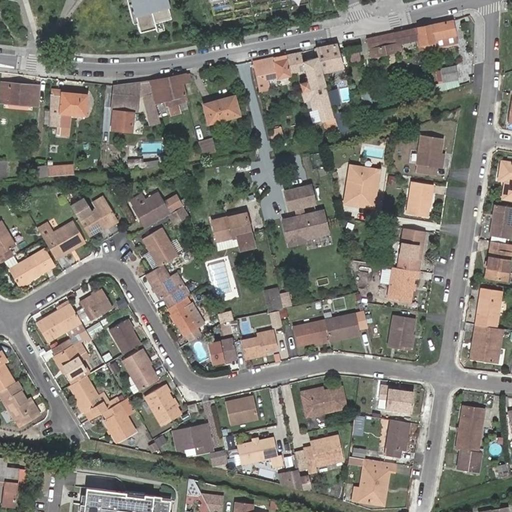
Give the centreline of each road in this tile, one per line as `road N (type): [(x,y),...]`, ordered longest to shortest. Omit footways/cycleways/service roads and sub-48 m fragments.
road 1 (residential): [(7,318),(98,262),(123,268),(186,381),(207,387),(328,363),(447,376)]
road 2 (residential): [(360,26),(132,69),(0,59)]
road 3 (residential): [(447,376),(484,137)]
road 4 (residential): [(484,137),(492,0)]
road 5 (residential): [(427,511),(447,376)]
road 6 (residential): [(7,318),(70,423)]
